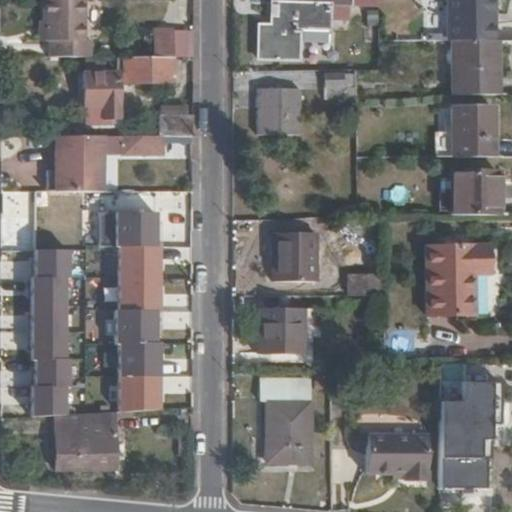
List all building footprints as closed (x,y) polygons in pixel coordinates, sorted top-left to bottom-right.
[(82,0),(42,0),(43,42),(47,41),(47,56),(91,56),(91,39),(82,39),(82,0)] [(351,0),(300,0),(300,3),(276,2),(276,4),(276,26),(270,26),(257,25),(257,58),(297,60),(298,42),(298,27),(327,29),(328,29),(328,5),(351,6),(351,0)] [(491,0),(442,0),(443,42),(450,42),(491,41),(491,0)] [(327,43),(327,29),(298,27),(298,42),(327,43)] [(174,31),(154,32),(154,57),(174,57),(174,31)] [(186,31),(174,31),(174,57),(187,58),(186,31)] [(491,41),(450,42),(450,97),(497,96),(497,41),(491,41)] [(175,85),(174,57),(154,57),(121,57),(121,85),(175,85)] [(85,72),(105,72),(104,58),(84,58),(85,72)] [(341,73),(322,73),(323,100),(345,100),(355,100),(354,70),(341,70),(341,73)] [(108,119),(120,119),(119,72),(105,72),(85,72),(81,73),(82,110),(85,110),(86,123),(108,123),(108,119)] [(255,135),(299,135),(299,89),(256,88),(255,135)] [(450,158),(492,158),(492,106),(449,106),(450,158)] [(192,135),(192,113),(187,113),(159,112),(159,136),(192,135)] [(436,152),(449,152),(449,133),(436,133),(436,152)] [(5,161),(27,161),(27,136),(4,136),(5,161)] [(46,171),(46,191),(100,192),(100,136),(54,136),(54,171),(46,171)] [(499,215),(498,170),(449,171),(449,215),(499,215)] [(356,216),(356,205),(343,206),(343,216),(356,216)] [(117,247),(118,412),(163,411),(162,211),(99,212),(99,247),(117,247)] [(271,283),(316,282),(315,233),(271,233),(271,283)] [(488,274),(487,245),(423,246),(425,316),(473,315),(472,274),(488,274)] [(384,296),(384,275),(347,275),(347,296),(384,296)] [(303,356),(303,309),(256,308),(256,355),(303,356)] [(469,382),(469,364),(439,364),(439,382),(469,382)] [(470,399),(469,382),(439,382),(438,399),(470,399)] [(309,463),(310,386),(259,385),(259,400),(265,400),(265,463),(309,463)] [(115,471),(113,412),(53,415),(54,472),(115,471)] [(177,456),(186,456),(187,431),(177,430),(177,456)] [(426,480),(427,435),(365,435),(365,474),(390,474),(402,475),(402,480),(426,480)] [(482,498),(485,462),(439,459),(441,474),(439,494),(482,498)]
